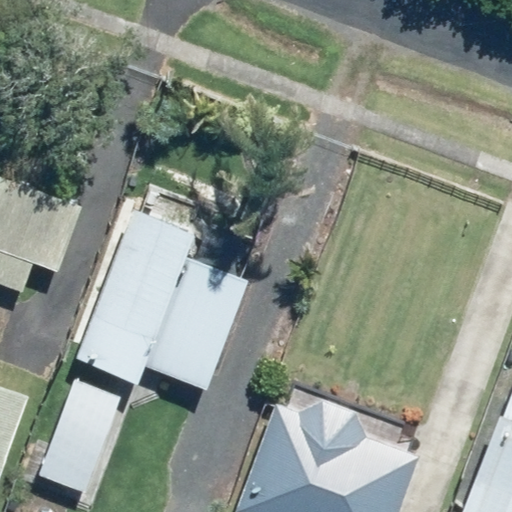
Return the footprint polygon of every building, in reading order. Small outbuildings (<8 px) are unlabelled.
[(0,246),(62,270),(86,207),(0,174),(0,246)] [(136,206),(80,355),(145,378),(150,365),(213,389),(254,277),(191,254),(200,230),(136,206)] [(511,511),(511,393),(470,511),(511,511)] [(404,511),(425,456),(368,435),(357,410),(328,399),(304,410),(279,402),(239,509),(246,511),(404,511)] [(44,419),(19,482),(65,499),(90,438),(44,419)] [(0,451),(0,479),(9,455),(0,451)]
